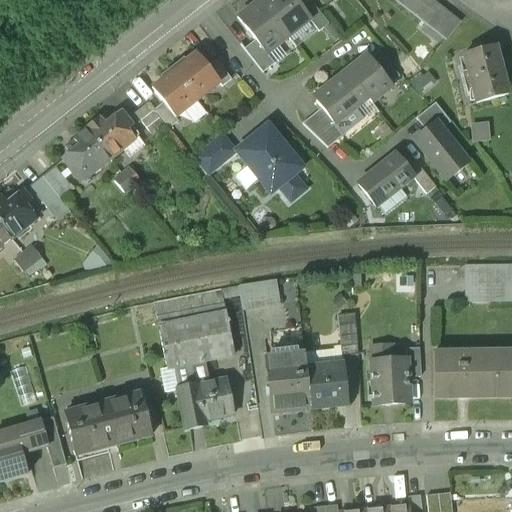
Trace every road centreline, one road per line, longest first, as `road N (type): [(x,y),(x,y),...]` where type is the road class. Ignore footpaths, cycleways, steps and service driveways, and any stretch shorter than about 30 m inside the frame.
road 1 (residential): [(68,511),(222,470),(382,448),(511,447)]
road 2 (residential): [(0,149),(192,0)]
road 3 (residential): [(272,97),(349,172),(363,170),(397,138)]
road 4 (residential): [(192,0),(272,97)]
